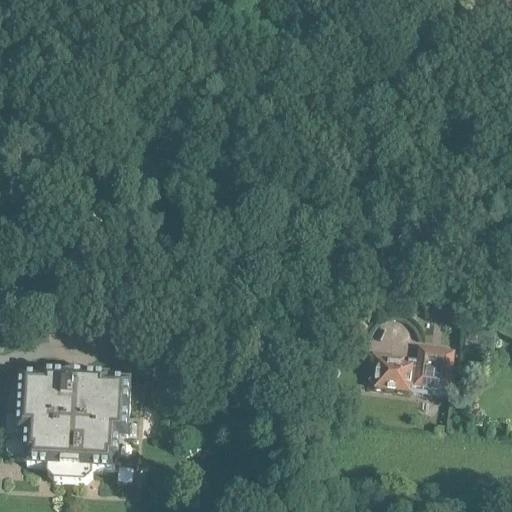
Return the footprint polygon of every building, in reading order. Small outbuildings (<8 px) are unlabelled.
[(96,240),(94,236),(89,234),(90,230),(95,231),(96,221),(93,221),(93,218),(85,217),(85,220),(82,220),(81,229),(86,230),(86,234),(85,234),(81,235),(77,238),(76,242),(75,246),(76,250),(79,253),(83,256),(87,256),(91,255),(95,252),(97,248),(97,244),(96,240)] [(443,307),(441,326),(455,327),(456,308),(443,307)] [(342,335),(356,346),(368,330),(355,319),(342,335)] [(373,357),(369,383),(376,384),(375,392),(408,396),(410,388),(447,393),(452,355),(419,350),(417,370),(403,368),(404,362),(373,357)] [(130,448),(128,448),(132,384),(110,383),(110,380),(39,376),(39,379),(18,378),(16,419),(15,442),(13,442),(7,447),(7,457),(12,462),(23,462),(23,464),(25,464),(25,471),(47,472),(47,479),(54,487),(84,488),(93,481),(93,474),(115,476),(116,468),(129,469),(136,463),(136,453),(130,448)]
